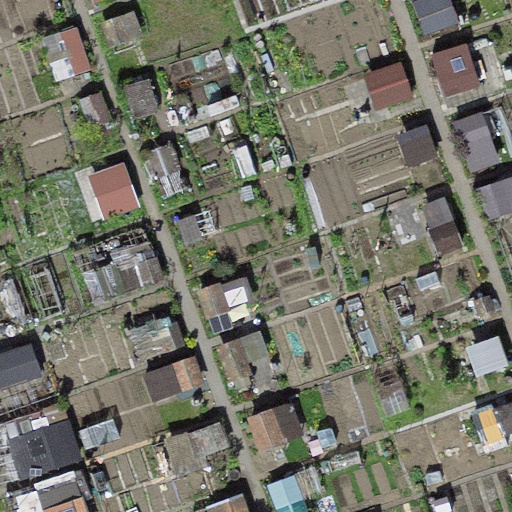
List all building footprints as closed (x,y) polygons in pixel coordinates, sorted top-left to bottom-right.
[(439,8),(416,16),(423,36),(445,29),(439,8)] [(141,15),(109,27),(121,59),(153,47),(141,15)] [(79,33),(47,44),(60,77),(91,66),(79,33)] [(153,82),(129,91),(142,126),(167,117),(153,82)] [(103,98),(84,105),(96,134),(115,127),(103,98)] [(482,126),(459,133),(472,173),(490,168),(483,146),(488,145),(482,126)] [(431,131),(403,140),(413,172),(442,162),(431,131)] [(131,177),(89,192),(98,218),(140,203),(131,177)] [(511,181),(475,194),(485,223),(511,214),(511,181)] [(449,204),(426,212),(441,257),(464,250),(449,204)] [(155,253),(117,268),(128,296),(166,281),(155,253)] [(223,287),(202,296),(217,335),(239,327),(223,287)] [(175,321),(143,332),(152,358),(184,347),(175,321)] [(262,337),(221,353),(235,387),(259,378),(254,367),(271,360),(262,337)] [(42,349),(0,363),(0,365),(12,399),(55,384),(42,349)] [(196,362),(171,372),(182,398),(207,388),(196,362)] [(511,407),(498,413),(508,439),(511,437),(511,407)] [(294,408),(250,426),(262,457),(307,440),(294,408)] [(63,411),(7,430),(26,485),(82,465),(63,411)] [(222,427),(168,446),(182,483),(211,472),(207,460),(231,451),(222,427)] [(296,481),(273,489),(281,511),(293,511),(306,508),(296,481)] [(90,511),(82,490),(37,507),(39,511),(90,511)] [(251,511),(246,499),(209,511),(251,511)]
